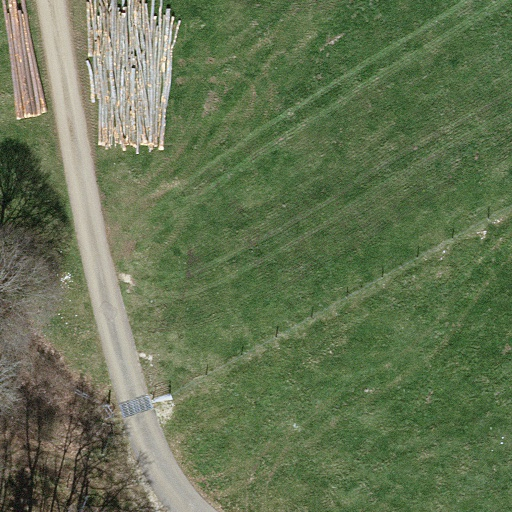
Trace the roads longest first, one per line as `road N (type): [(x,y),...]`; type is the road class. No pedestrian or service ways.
road 1 (unclassified): [(46,0),(113,334),(157,468),(189,511)]
road 2 (track): [(0,451),(171,491)]
